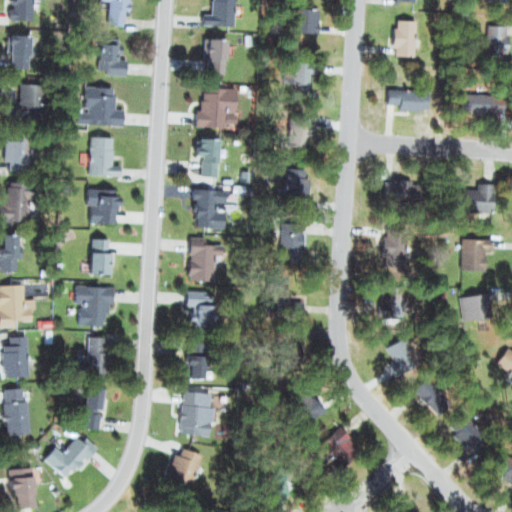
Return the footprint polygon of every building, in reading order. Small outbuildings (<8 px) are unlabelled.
[(31,0),(31,19),(12,18),(12,0),(31,0)] [(104,22),(123,23),(124,0),(96,0),(105,1),(104,22)] [(198,26),(232,27),(232,0),(211,0),(211,15),(199,14),(198,26)] [(483,0),(508,0),(508,14),(483,14),(483,0)] [(284,27),(314,29),(315,7),(285,6),(284,27)] [(390,11),(415,11),(414,50),(389,50),(390,11)] [(484,55),(502,55),(502,27),(484,27),(484,55)] [(13,31),(11,65),(29,66),(31,32),(13,31)] [(225,39),(203,38),(202,72),(224,72),(225,39)] [(111,44),(110,61),(131,61),(130,76),(94,75),(95,43),(111,44)] [(279,82),(309,84),(310,63),(280,61),(279,82)] [(382,79),(425,81),(424,100),(381,98),(382,79)] [(21,84),(21,102),(0,101),(0,116),(35,117),(37,85),(21,84)] [(194,125),(194,109),(200,109),(201,84),(230,85),(229,103),(222,103),(221,127),(194,125)] [(458,84),(497,87),(496,104),(457,101),(458,84)] [(111,89),(110,106),(123,107),(123,122),(86,121),(88,88),(111,89)] [(386,110),(427,110),(427,90),(386,90),(386,110)] [(502,95),(461,94),(461,113),(502,113),(502,95)] [(287,113),(284,142),(306,144),(308,114),(287,113)] [(5,135),(3,169),(21,170),(23,136),(5,135)] [(198,175),(201,137),(217,138),(215,176),(198,175)] [(110,139),(110,156),(120,156),(119,172),(86,171),(87,138),(110,139)] [(302,170),(301,206),(282,206),(283,170),(302,170)] [(382,179),(381,198),(411,200),(413,181),(382,179)] [(0,219),(0,193),(1,180),(24,182),(20,221),(0,219)] [(475,190),(461,189),(460,212),(493,213),(494,181),(476,180),(475,190)] [(193,225),(194,198),(189,198),(190,187),(228,189),(227,201),(213,200),(212,211),(222,212),(221,226),(193,225)] [(90,223),(91,205),(83,204),(85,188),(114,191),(111,225),(90,223)] [(299,221),(298,257),(279,257),(280,221),(299,221)] [(382,257),(401,257),(402,227),(382,227),(382,257)] [(0,235),(0,269),(15,270),(17,236),(0,235)] [(465,266),(484,267),(487,237),(467,235),(465,266)] [(189,279),(190,253),(186,253),(187,236),(203,237),(203,244),(224,245),(223,256),(211,256),(210,280),(189,279)] [(96,237),(94,271),(112,272),(114,238),(96,237)] [(286,274),(285,301),(304,302),(303,311),(266,309),(268,273),(286,274)] [(0,285),(18,283),(20,301),(29,300),(31,319),(0,322),(0,285)] [(377,315),(397,316),(398,286),(379,285),(377,315)] [(109,287),(76,286),(75,326),(109,326),(109,287)] [(484,288),(490,316),(460,322),(455,293),(484,288)] [(194,303),(187,303),(187,291),(201,291),(201,297),(206,297),(206,306),(210,306),(210,320),(206,320),(206,328),(192,327),(192,321),(188,320),(188,315),(194,315),(194,303)] [(282,358),(300,358),(302,322),(284,321),(282,358)] [(0,377),(0,343),(5,343),(5,334),(23,334),(25,377),(0,377)] [(88,336),(87,359),(77,358),(77,372),(98,373),(100,336),(88,336)] [(187,377),(205,377),(206,341),(188,340),(187,377)] [(395,375),(412,367),(399,340),(381,348),(395,375)] [(505,343),(511,348),(511,372),(494,358),(505,343)] [(428,414),(443,401),(425,378),(409,390),(428,414)] [(305,381),(319,410),(296,421),(281,393),(305,381)] [(7,390),(9,433),(26,432),(24,389),(7,390)] [(86,391),(84,425),(102,426),(104,392),(86,391)] [(202,418),(209,419),(207,435),(181,431),(186,393),(201,395),(200,407),(203,407),(202,418)] [(462,410),(475,425),(469,430),(480,443),(468,453),(451,432),(455,429),(449,422),(462,410)] [(337,420),(351,436),(343,443),(352,454),(337,467),(314,440),(337,420)] [(41,458),(51,446),(57,451),(72,434),(90,450),(64,478),(41,458)] [(182,445),(179,455),(175,454),(166,480),(186,486),(191,472),(198,474),(205,453),(182,445)] [(496,449),(511,458),(511,480),(486,465),(496,449)] [(265,495),(281,503),(298,471),(282,463),(265,495)] [(29,467),(6,468),(7,489),(14,489),(15,507),(31,507),(29,467)]
